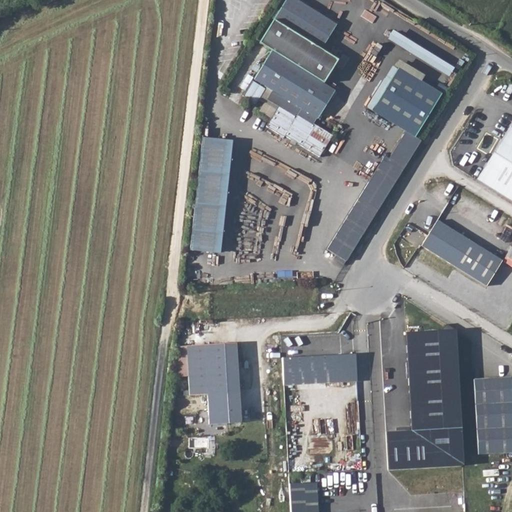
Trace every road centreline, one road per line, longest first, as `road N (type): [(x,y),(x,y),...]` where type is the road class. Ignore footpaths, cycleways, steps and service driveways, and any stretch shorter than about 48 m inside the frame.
road 1 (residential): [(493,54),(370,254),(369,285)]
road 2 (track): [(163,328),(167,310),(187,300),(323,295),(369,285)]
